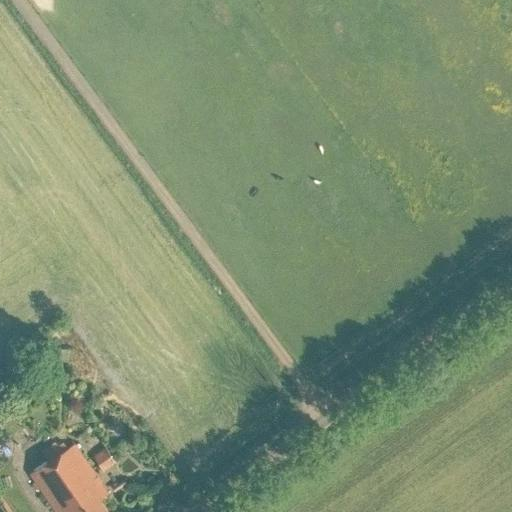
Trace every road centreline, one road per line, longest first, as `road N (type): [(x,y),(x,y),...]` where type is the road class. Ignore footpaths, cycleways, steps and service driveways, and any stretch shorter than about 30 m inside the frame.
road 1 (unknown): [(21,0),(310,419)]
road 2 (unclassified): [(184,511),(511,270)]
